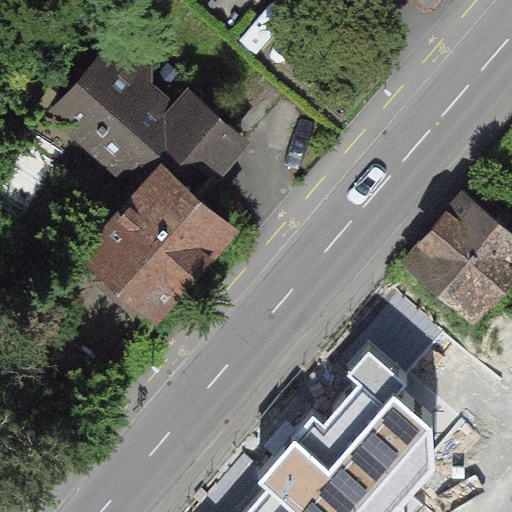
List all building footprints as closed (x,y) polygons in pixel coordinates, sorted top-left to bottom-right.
[(383,0),(410,23),(429,0),(383,0)] [(57,112),(121,169),(136,153),(157,172),(164,165),(196,193),(243,140),(190,94),(178,108),(140,75),(150,64),(122,39),(57,112)] [(157,307),(231,223),(164,165),(90,248),(157,307)] [(511,297),(511,251),(477,220),(423,281),(480,333),(511,297)] [(93,369),(34,320),(10,349),(69,398),(93,369)] [(483,482),(511,454),(511,432),(484,403),(444,441),(483,482)]
